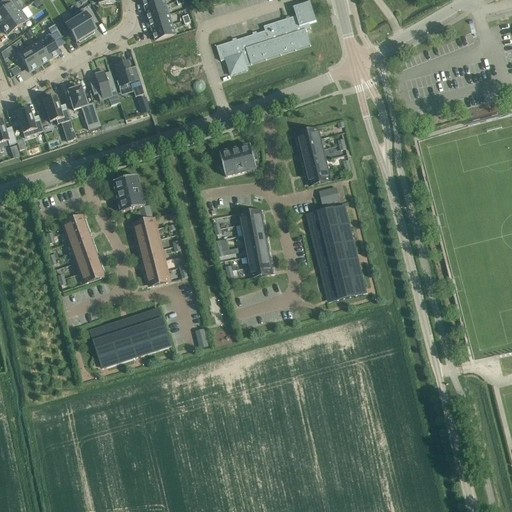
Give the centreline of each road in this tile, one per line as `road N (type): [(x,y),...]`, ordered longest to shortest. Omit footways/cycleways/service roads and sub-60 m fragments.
road 1 (tertiary): [(437,375),(388,175)]
road 2 (unclassified): [(81,164),(261,102)]
road 3 (unclassified): [(266,187),(277,203),(293,295),(238,314)]
road 4 (residential): [(130,0),(121,33),(9,99)]
road 5 (tertiary): [(472,511),(437,375)]
road 6 (unclassified): [(81,164),(118,248),(121,294)]
road 7 (residential): [(355,66),(470,0)]
